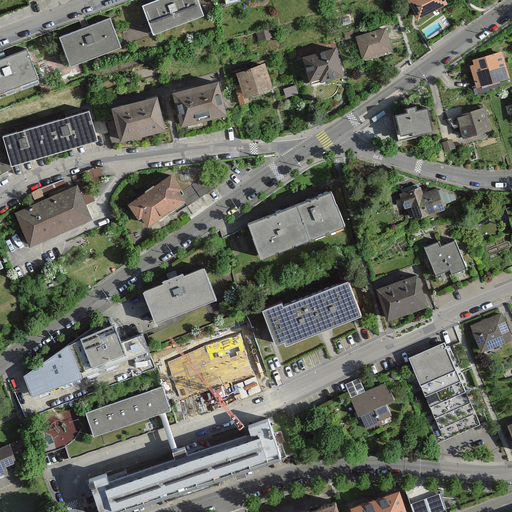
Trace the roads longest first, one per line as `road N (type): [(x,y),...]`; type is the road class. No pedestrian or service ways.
road 1 (residential): [(511,292),(268,403),(74,466),(67,482),(73,511)]
road 2 (secondary): [(0,366),(312,148)]
road 3 (secondary): [(511,473),(310,472),(183,511)]
road 4 (residential): [(312,148),(93,158),(0,196)]
road 5 (secondary): [(334,133),(511,7)]
road 6 (residential): [(334,133),(373,153),(480,178),(511,177)]
